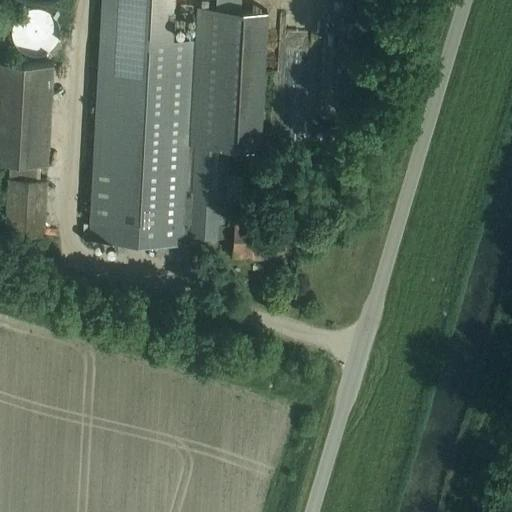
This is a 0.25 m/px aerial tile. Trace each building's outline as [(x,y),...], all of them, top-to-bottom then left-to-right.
[(197,7),(195,43),(190,145),(228,147),(260,148),(267,10),(197,7)] [(195,43),(100,37),(88,237),(185,242),(185,235),(190,145),(195,43)] [(58,158),(62,56),(7,54),(4,126),(20,127),(18,156),(58,158)] [(228,147),(190,145),(185,235),(222,237),(223,225),(225,193),(241,194),(242,173),(226,172),(228,147)] [(42,234),(45,178),(7,176),(4,232),(42,234)] [(223,225),(222,237),(234,238),(233,255),(282,258),(284,221),(235,218),(235,225),(223,225)]
